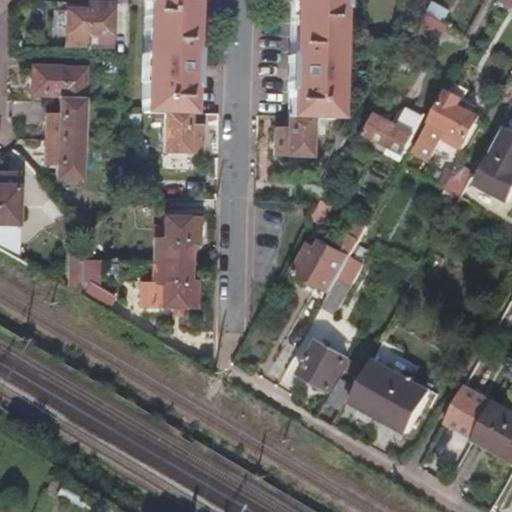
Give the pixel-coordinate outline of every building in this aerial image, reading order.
[(198,0),(152,0),(149,115),(171,116),(195,117),(198,0)] [(334,85),(337,0),(291,0),(288,119),(309,119),(333,120),(333,113),(347,113),(348,85),(334,85)] [(443,25),(449,12),(432,4),(426,15),(443,25)] [(118,42),(118,7),(74,5),(72,54),(95,54),(95,42),(118,42)] [(429,48),(442,26),(427,17),(414,39),(429,48)] [(423,57),(429,48),(414,39),(408,48),(423,57)] [(403,55),(402,40),(390,40),(368,40),(368,55),(403,55)] [(134,77),(135,63),(109,62),(109,77),(134,77)] [(88,107),(89,75),(38,73),(37,100),(64,101),(64,107),(88,107)] [(463,150),(481,117),(461,105),(464,99),(450,91),(416,152),(431,161),(443,139),(463,150)] [(85,173),(88,107),(64,107),(64,119),(51,118),(50,168),(62,168),(61,184),(92,185),(92,173),(85,173)] [(400,126),(377,114),(366,133),(406,154),(426,117),(409,109),(400,126)] [(206,143),(206,130),(194,129),(195,117),(171,116),(170,152),(197,153),(197,143),(206,143)] [(308,156),(309,119),(288,119),(287,132),(276,132),(275,146),(282,146),(281,156),(308,156)] [(147,131),(147,120),(135,120),(135,131),(147,131)] [(507,202),(511,193),(511,132),(508,130),(478,186),(507,202)] [(205,153),(206,143),(197,143),(197,153),(205,153)] [(461,199),(475,175),(460,166),(457,171),(446,191),(461,199)] [(446,191),(457,171),(447,170),(438,186),(446,191)] [(0,227),(23,228),(24,179),(0,178),(0,227)] [(322,202),(331,186),(291,186),(291,201),(322,202)] [(451,218),(457,206),(446,199),(439,211),(451,218)] [(323,226),(333,208),(322,202),(312,221),(323,226)] [(310,297),(324,306),(351,258),(360,242),(366,232),(369,227),(355,220),(346,236),(347,237),(339,252),(323,243),(319,251),(310,245),(295,274),(317,287),(310,297)] [(195,268),(196,248),(203,248),(204,224),(169,223),(169,245),(160,244),(159,267),(195,268)] [(0,249),(22,263),(23,228),(0,227),(0,249)] [(371,248),(377,238),(366,232),(360,242),(371,248)] [(364,265),(369,255),(360,251),(354,260),(364,265)] [(87,280),(88,264),(88,255),(75,255),(74,279),(87,280)] [(337,316),(365,265),(364,265),(354,260),(351,258),(324,306),(323,309),(337,316)] [(437,271),(443,262),(436,258),(430,267),(437,271)] [(201,312),(202,288),(194,288),(195,268),(159,267),(158,288),(147,288),(146,310),(201,312)] [(86,301),(87,280),(74,279),(73,293),(86,301)] [(107,313),(115,301),(94,289),(86,301),(107,313)] [(372,357),(374,353),(360,344),(351,360),(366,369),(372,357)] [(340,379),(349,364),(318,346),(300,377),(331,396),(340,379)] [(410,434),(432,392),(372,357),(366,369),(355,388),(349,398),(366,408),(361,415),(373,422),(378,415),(410,434)] [(341,412),(349,398),(355,388),(340,379),(331,396),(327,403),(341,412)] [(507,456),(511,448),(511,410),(492,399),(472,436),(507,456)]
